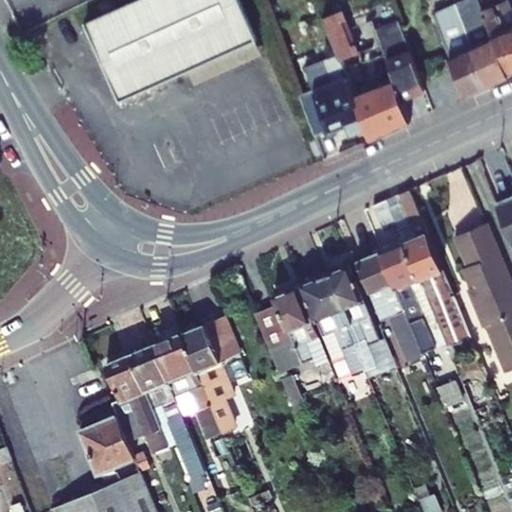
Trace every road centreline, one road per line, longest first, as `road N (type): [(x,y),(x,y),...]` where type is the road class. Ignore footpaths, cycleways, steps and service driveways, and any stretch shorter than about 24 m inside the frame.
road 1 (tertiary): [(108,253),(156,267),(201,258),(334,188)]
road 2 (tertiary): [(0,68),(54,190),(108,253)]
road 3 (tertiary): [(334,188),(205,234),(130,220)]
road 4 (tertiary): [(130,220),(97,195),(0,68)]
road 5 (tertiary): [(334,188),(511,108)]
road 6 (residential): [(0,339),(59,308),(108,253)]
